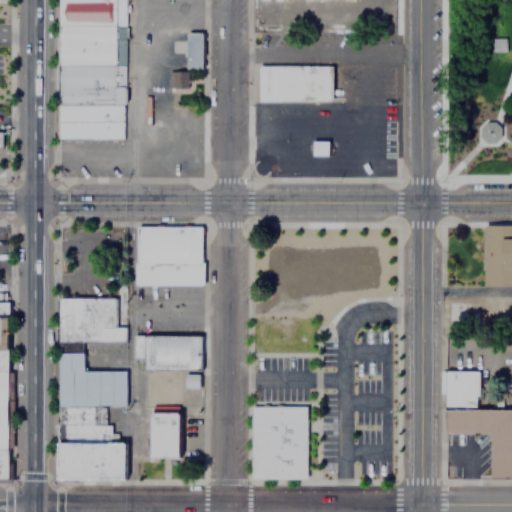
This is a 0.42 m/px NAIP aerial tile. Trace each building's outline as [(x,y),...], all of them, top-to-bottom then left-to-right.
[(50,0),(114,0),(114,23),(52,24),(50,0)] [(202,69),(202,32),(185,32),(185,69),(202,69)] [(258,65),(258,102),(331,102),(331,65),(258,65)] [(188,88),(188,71),(169,71),(169,88),(188,88)] [(511,286),(511,226),(483,226),(483,286),(511,286)] [(134,286),(134,227),(201,227),(201,262),(203,262),(203,286),(134,286)] [(374,251),(274,251),(274,287),(297,287),(297,298),(310,298),(310,289),(374,290),(374,251)] [(59,298),(115,298),(115,327),(124,327),(124,342),(59,342),(59,298)] [(446,301),(446,324),(477,324),(477,301),(446,301)] [(0,426),(1,480),(11,480),(10,350),(8,350),(8,302),(0,302),(0,426)] [(132,335),(201,335),(201,370),(143,370),(143,359),(132,359),(132,335)] [(57,354),(83,354),(83,371),(125,371),(125,407),(105,407),(105,425),(110,425),(110,433),(116,433),(116,444),(126,444),(126,480),(57,480),(57,354)] [(477,371),(446,371),(446,408),(447,408),(447,433),(487,433),(487,478),(511,478),(511,410),(477,410),(477,371)] [(306,479),(306,407),(251,407),(251,479),(306,479)] [(151,458),(151,414),(180,414),(180,458),(151,458)]
